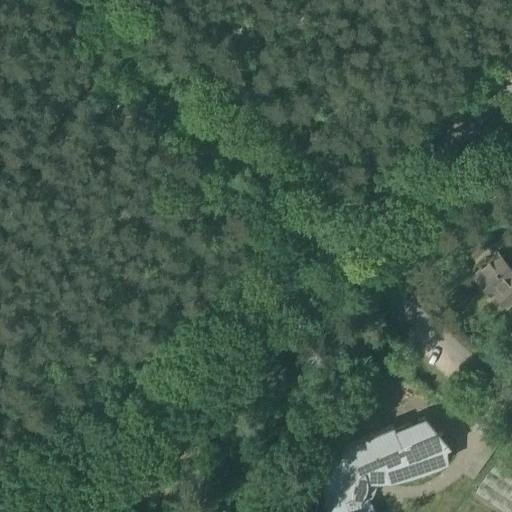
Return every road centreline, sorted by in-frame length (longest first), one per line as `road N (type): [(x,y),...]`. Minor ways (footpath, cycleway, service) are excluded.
road 1 (unclassified): [(0,511),(511,82)]
road 2 (unknown): [(63,511),(511,153)]
road 3 (track): [(327,237),(64,0)]
